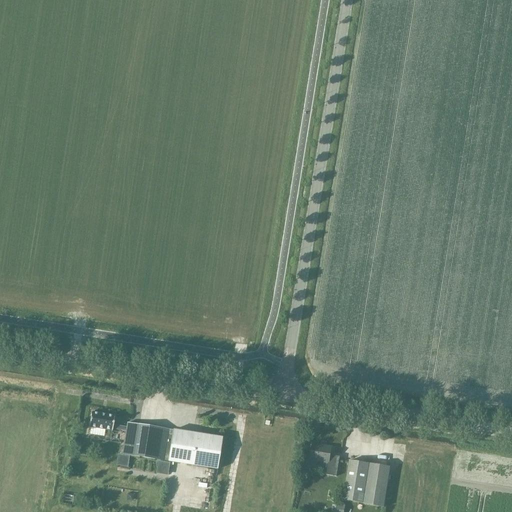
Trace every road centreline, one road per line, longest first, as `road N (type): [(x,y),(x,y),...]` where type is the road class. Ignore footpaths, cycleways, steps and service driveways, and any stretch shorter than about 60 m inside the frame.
road 1 (tertiary): [(282,394),(346,0)]
road 2 (tertiary): [(282,394),(0,348)]
road 3 (tertiary): [(511,432),(282,394)]
